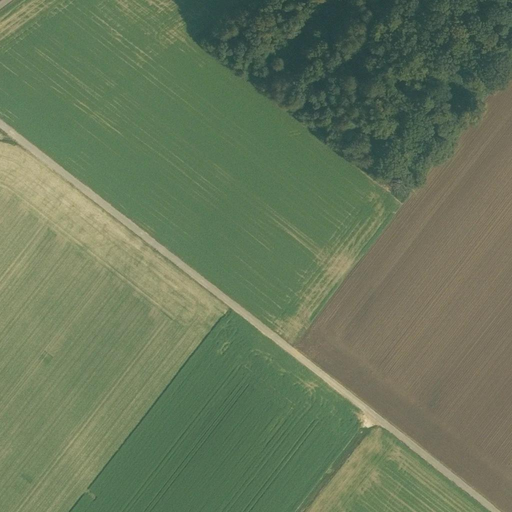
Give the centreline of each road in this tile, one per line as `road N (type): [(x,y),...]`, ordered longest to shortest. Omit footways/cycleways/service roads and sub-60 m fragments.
road 1 (track): [(0,123),(496,511)]
road 2 (track): [(299,511),(374,416)]
